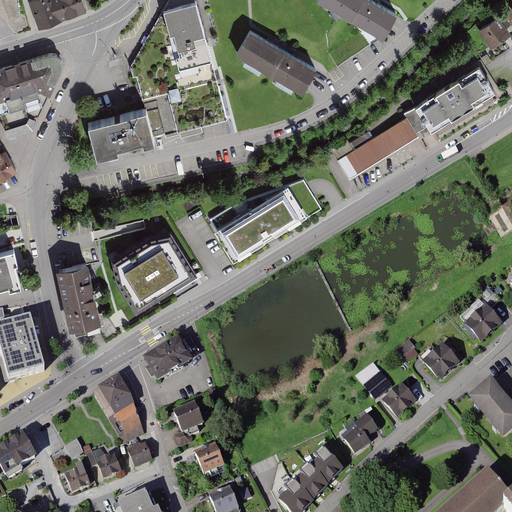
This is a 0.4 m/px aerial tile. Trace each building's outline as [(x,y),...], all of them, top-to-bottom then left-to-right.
[(31,0),(29,1),(38,27),(86,11),(81,0),(31,0)] [(169,0),(132,64),(145,108),(86,124),(94,156),(116,151),(114,145),(140,139),(142,144),(154,141),(152,135),(227,118),(195,0),(169,0)] [(320,0),(350,17),(360,0),(320,0)] [(397,11),(377,0),(360,0),(350,17),(383,36),(397,11)] [(510,35),(498,17),(479,30),(491,48),(510,35)] [(237,53),(270,72),(284,47),(251,28),(237,53)] [(361,32),(330,53),(339,66),(370,45),(361,32)] [(317,66),(284,47),(270,72),(303,90),(317,66)] [(48,53),(0,67),(0,116),(6,137),(31,129),(58,73),(61,65),(60,60),(57,55),(53,53),(48,53)] [(407,117),(338,159),(350,179),(494,91),(479,66),(404,113),(407,117)] [(356,147),(373,137),(369,131),(352,141),(356,147)] [(4,150),(0,152),(0,178),(15,171),(4,150)] [(234,263),(322,208),(305,179),(233,203),(208,218),(234,263)] [(116,257),(141,299),(201,263),(176,221),(116,257)] [(0,286),(7,285),(8,288),(19,286),(14,264),(16,264),(13,250),(0,252),(0,286)] [(87,263),(56,269),(68,327),(99,321),(87,263)] [(485,308),(465,326),(482,344),(502,326),(485,308)] [(0,347),(9,381),(44,371),(30,321),(0,329),(0,347)] [(180,338),(145,358),(158,381),(193,361),(180,338)] [(410,341),(399,349),(408,361),(419,353),(410,341)] [(444,347),(423,364),(438,382),(459,365),(444,347)] [(369,393),(388,380),(376,363),(357,376),(369,393)] [(506,393),(511,388),(511,368),(496,380),(506,393)] [(511,402),(492,379),(470,398),(504,437),(511,430),(511,402)] [(118,380),(95,393),(110,421),(114,419),(125,438),(143,428),(132,407),(118,380)] [(401,387),(382,404),(396,420),(415,403),(401,387)] [(193,406),(173,415),(182,436),(203,427),(193,406)] [(367,418),(354,426),(358,432),(344,442),(355,457),(370,446),(366,441),(377,433),(367,418)] [(23,435),(0,449),(0,467),(6,478),(37,458),(23,435)] [(71,460),(85,454),(79,441),(66,446),(71,460)] [(216,445),(195,455),(204,476),(225,467),(216,445)] [(145,446),(128,452),(136,471),(152,465),(145,446)] [(312,470),(327,485),(343,470),(323,449),(315,457),(319,461),(312,470)] [(115,457),(97,463),(104,482),(122,475),(115,457)] [(295,486),(311,502),(328,487),(327,485),(312,470),(307,465),(298,474),(303,479),(295,486)] [(77,474),(65,479),(71,494),(89,487),(81,467),(75,469),(77,474)] [(486,472),(442,511),(499,511),(501,510),(502,511),(511,511),(511,500),(486,472)] [(279,504),(287,511),(303,511),(312,504),(311,502),(295,486),(292,482),(283,490),(288,495),(279,504)] [(163,511),(154,487),(122,498),(126,511),(163,511)] [(239,511),(231,492),(210,500),(214,511),(239,511)]
